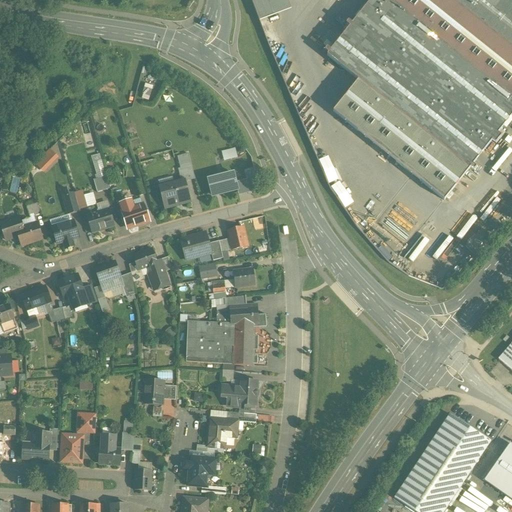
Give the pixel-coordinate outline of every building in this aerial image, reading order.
[(251,0),(260,22),(290,10),(287,0),(251,0)] [(511,0),(371,0),(327,56),(358,81),(469,170),(511,115),(511,0)] [(469,170),(358,81),(334,112),(444,199),(469,170)] [(58,158),(49,150),(35,165),(44,173),(58,158)] [(191,166),(178,169),(181,182),(185,181),(185,182),(195,180),(191,166)] [(233,174),(208,180),(212,196),(237,190),(233,174)] [(106,177),(93,180),(97,193),(110,189),(106,177)] [(181,182),(160,187),(165,209),(190,202),(185,182),(185,181),(181,182)] [(141,183),(133,186),(136,197),(145,194),(141,183)] [(69,195),(67,189),(61,191),(68,214),(79,211),(74,193),(69,195)] [(82,191),(75,193),(77,201),(84,199),(82,191)] [(143,206),(131,210),(128,202),(120,205),(123,212),(122,213),(128,229),(149,222),(143,206)] [(38,204),(32,206),(35,216),(42,214),(38,204)] [(32,206),(27,207),(30,216),(34,215),(34,217),(35,216),(32,206)] [(109,209),(87,216),(92,234),(115,227),(109,209)] [(19,217),(0,224),(3,233),(2,236),(2,239),(5,240),(6,240),(6,241),(13,238),(13,239),(18,237),(16,230),(23,228),(19,217)] [(73,221),(52,228),(57,244),(64,242),(66,249),(73,247),(71,240),(79,238),(73,221)] [(23,228),(16,230),(18,237),(22,247),(22,246),(23,247),(29,245),(29,244),(42,240),(37,223),(23,228)] [(243,227),(227,231),(232,251),(248,247),(243,227)] [(206,233),(180,240),(186,261),(211,254),(210,251),(211,251),(209,244),(206,233)] [(225,240),(219,241),(221,253),(228,252),(225,240)] [(219,241),(209,244),(211,251),(210,251),(211,254),(213,261),(223,259),(221,253),(219,241)] [(157,263),(152,249),(139,254),(133,256),(136,263),(138,271),(141,270),(143,276),(149,275),(153,287),(161,285),(162,288),(169,286),(164,272),(163,270),(165,270),(161,260),(161,262),(157,263)] [(171,270),(168,257),(161,260),(165,270),(163,270),(164,272),(171,270)] [(115,262),(95,269),(104,294),(123,287),(120,277),(115,262)] [(138,271),(136,263),(129,266),(131,273),(134,283),(144,279),(143,276),(141,270),(138,271)] [(215,266),(199,269),(201,281),(217,278),(215,266)] [(253,269),(233,272),(235,288),(255,285),(253,269)] [(131,273),(120,277),(123,287),(126,298),(137,294),(134,283),(131,273)] [(78,275),(58,282),(64,298),(68,296),(72,307),(78,305),(86,302),(87,301),(83,290),(78,275)] [(224,282),(212,283),(213,294),(226,293),(224,282)] [(45,287),(21,296),(29,317),(35,315),(35,316),(38,315),(35,308),(39,307),(45,305),(51,303),(45,287)] [(96,302),(91,287),(83,290),(87,301),(86,302),(87,306),(96,302)] [(109,314),(100,288),(94,290),(103,316),(109,314)] [(213,294),(209,294),(209,301),(226,299),(226,293),(213,294)] [(59,309),(53,310),(51,303),(45,305),(52,323),(62,321),(59,309)] [(9,304),(0,307),(0,325),(1,325),(4,334),(18,329),(14,320),(9,304)] [(231,311),(217,312),(216,324),(188,323),(186,362),(253,366),(254,328),(267,327),(266,315),(258,315),(257,305),(230,307),(231,311)] [(70,306),(59,309),(62,321),(74,318),(73,312),(71,312),(70,306)] [(29,317),(24,319),(27,330),(39,326),(35,316),(35,315),(29,317)] [(511,343),(498,359),(511,371),(511,343)] [(11,356),(0,357),(0,376),(12,375),(11,356)] [(234,372),(223,371),(223,382),(234,382),(234,372)] [(80,378),(80,389),(92,389),(92,378),(80,378)] [(164,382),(145,381),(144,402),(154,403),(153,417),(162,418),(162,412),(160,409),(163,406),(163,400),(163,386),(164,382)] [(240,388),(223,387),(222,398),(228,398),(227,407),(239,408),(239,404),(256,406),(257,382),(240,381),(240,388)] [(176,387),(163,386),(163,400),(175,401),(176,387)] [(244,414),(227,413),(226,420),(238,421),(238,422),(243,423),(244,414)] [(96,416),(78,415),(77,437),(81,437),(81,432),(95,433),(96,416)] [(450,415),(394,499),(414,511),(444,511),(491,442),(450,415)] [(226,420),(210,419),(208,447),(224,448),(225,437),(237,438),(238,422),(238,421),(226,420)] [(16,427),(4,427),(3,434),(15,435),(16,427)] [(58,430),(50,429),(50,433),(49,451),(56,451),(58,430)] [(37,445),(23,444),(22,460),(49,461),(49,451),(50,433),(38,433),(37,445)] [(134,434),(124,434),(123,451),(133,452),(133,451),(134,434)] [(77,437),(63,436),(62,446),(61,462),(81,463),(82,447),(81,447),(81,439),(81,437),(77,437)] [(116,437),(102,436),(101,448),(115,449),(116,437)] [(511,446),(510,445),(484,481),(511,500),(511,446)] [(262,447),(253,446),(252,455),(260,456),(262,447)] [(101,448),(100,448),(99,464),(119,466),(120,450),(115,449),(101,448)] [(140,452),(133,451),(133,452),(132,464),(140,465),(140,452)] [(217,460),(191,458),(188,486),(202,487),(206,488),(207,487),(208,471),(216,471),(217,460)] [(151,472),(135,471),(134,491),(150,491),(151,472)] [(223,488),(207,487),(206,488),(202,487),(201,493),(222,495),(223,488)] [(208,501),(184,498),(182,511),(199,511),(200,511),(207,511),(208,501)] [(7,511),(8,504),(0,503),(0,511),(7,511)]
